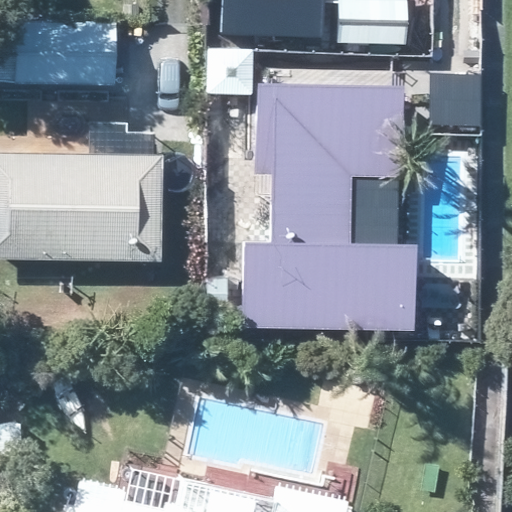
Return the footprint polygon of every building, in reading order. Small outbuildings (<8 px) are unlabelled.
[(222,0),(222,34),(327,34),(327,0),(222,0)] [(0,79),(118,79),(118,21),(0,22),(0,79)] [(237,235),(235,319),(406,322),(406,240),(344,238),(345,170),(392,170),(394,81),(250,78),(249,167),(265,168),(264,236),(237,235)] [(87,104),(19,105),(20,141),(87,139),(87,104)] [(0,150),(0,255),(163,259),(166,154),(0,150)] [(62,366),(78,366),(78,346),(62,346),(62,366)] [(256,511),(261,494),(179,477),(172,511),(126,501),(129,488),(82,478),(76,504),(68,501),(65,511),(348,511),(352,498),(282,483),(275,511),(256,511)]
